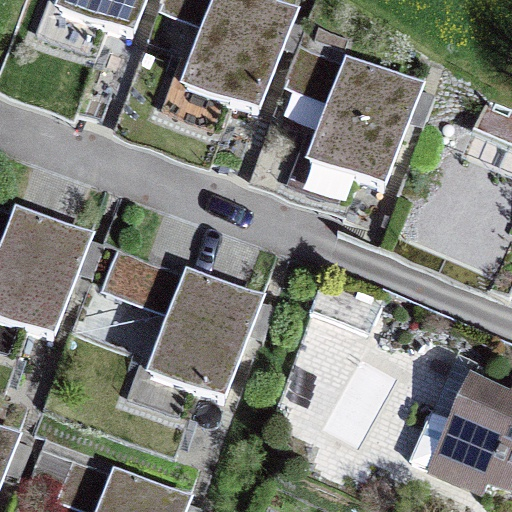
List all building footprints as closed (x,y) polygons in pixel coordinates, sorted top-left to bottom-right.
[(75,0),(67,23),(149,53),(168,0),(75,0)] [(249,0),(229,0),(196,99),(280,128),(316,23),(249,0)] [(41,109),(58,59),(22,47),(6,97),(41,109)] [(92,70),(58,59),(41,109),(75,120),(92,70)] [(352,61),(315,169),(398,197),(435,89),(352,61)] [(169,108),(133,94),(117,137),(153,150),(169,108)] [(511,152),(511,113),(479,99),(465,133),(511,152)] [(217,127),(169,108),(153,150),(200,169),(217,127)] [(303,158),(281,151),(268,192),(291,199),(303,158)] [(0,262),(0,330),(56,350),(92,243),(16,216),(0,262)] [(107,293),(148,307),(163,267),(122,252),(107,293)] [(148,382),(228,410),(264,308),(184,280),(148,382)] [(511,400),(475,385),(456,429),(435,421),(417,463),(511,503),(511,400)] [(0,510),(22,444),(0,436),(0,510)] [(199,511),(124,489),(117,511),(199,511)]
